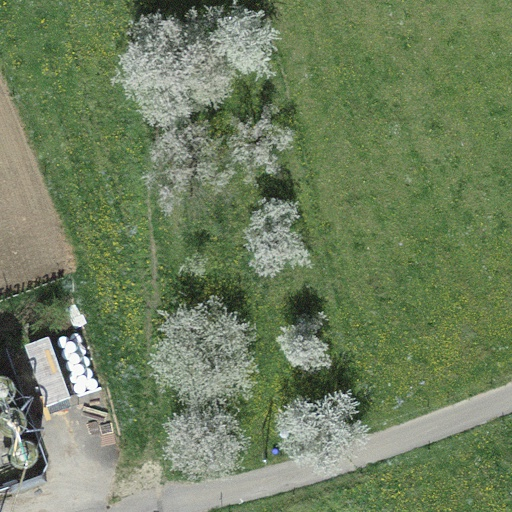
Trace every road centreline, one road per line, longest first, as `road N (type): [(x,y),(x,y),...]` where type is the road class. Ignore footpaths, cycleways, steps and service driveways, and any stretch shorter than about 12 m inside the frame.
road 1 (track): [(144,509),(175,0)]
road 2 (track): [(511,395),(319,465),(144,509)]
